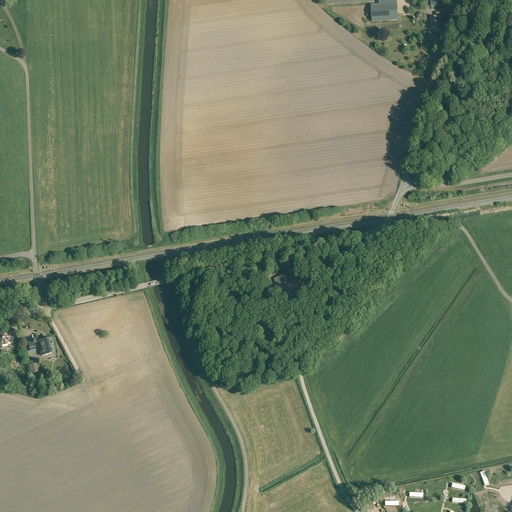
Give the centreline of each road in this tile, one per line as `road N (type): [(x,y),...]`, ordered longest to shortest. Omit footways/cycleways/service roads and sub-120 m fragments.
road 1 (track): [(358,511),(330,462),(300,369),(379,234)]
road 2 (unclassified): [(123,290),(377,230)]
road 3 (track): [(215,511),(222,486),(215,439),(171,357),(146,285)]
road 4 (unclassified): [(403,186),(462,0)]
road 5 (unclassified): [(511,299),(457,225),(377,230)]
road 6 (unclassified): [(123,290),(0,319)]
